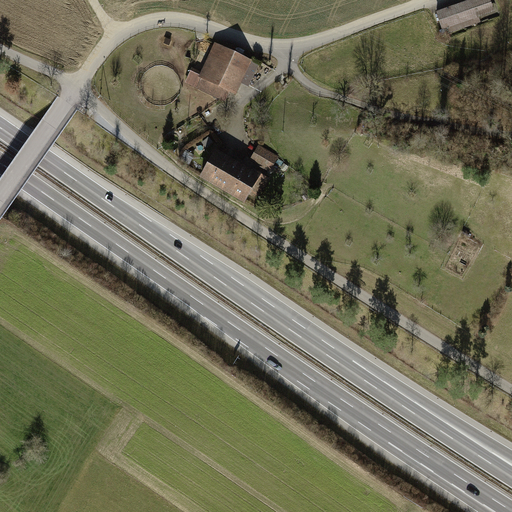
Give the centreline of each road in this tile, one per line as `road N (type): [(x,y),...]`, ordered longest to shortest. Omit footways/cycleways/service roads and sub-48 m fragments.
road 1 (unclassified): [(511,386),(236,213),(78,89)]
road 2 (motorway): [(0,162),(390,431)]
road 3 (motorway): [(370,384),(0,126)]
road 4 (unclassified): [(426,2),(295,47),(208,20),(146,21),(115,32)]
road 5 (track): [(295,47),(294,69),(311,87),(449,125),(511,127)]
road 6 (motorway): [(511,476),(370,384)]
road 7 (motorway): [(511,460),(370,384)]
road 8 (motorway): [(390,431),(511,509)]
road 9 (motorway): [(390,431),(498,511)]
road 10 (unclassified): [(0,197),(78,89)]
